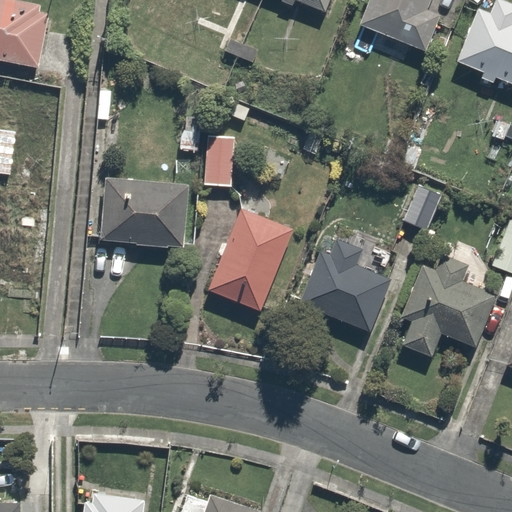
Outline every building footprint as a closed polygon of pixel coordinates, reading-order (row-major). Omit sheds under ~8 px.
[(0,0),(0,60),(38,68),(51,3),(36,0),(0,0)] [(329,0),(303,0),(326,9),(329,0)] [(444,0),(369,0),(360,27),(425,51),(444,0)] [(511,1),(508,0),(491,0),(487,9),(480,6),(456,61),(511,85),(511,1)] [(18,128),(0,126),(0,172),(15,173),(18,128)] [(234,134),(207,132),(203,185),(231,187),(234,134)] [(190,185),(104,179),(100,243),(186,248),(190,185)] [(387,208),(405,215),(403,220),(429,230),(444,190),(418,181),(413,195),(395,188),(387,208)] [(40,189),(0,186),(0,276),(34,279),(40,189)] [(297,225),(242,205),(210,291),(265,311),(297,225)] [(511,276),(511,217),(508,216),(487,267),(511,276)] [(338,238),(333,252),(321,248),(299,306),(371,334),(393,276),(366,265),(371,251),(338,238)] [(401,318),(414,323),(405,347),(433,358),(443,334),(479,348),(500,295),(465,281),(471,265),(441,253),(435,270),(422,265),(401,318)] [(511,345),(503,366),(511,369),(511,345)] [(208,501),(188,494),(181,511),(265,511),(266,511),(212,491),(208,501)] [(140,511),(142,499),(84,493),(81,511),(140,511)] [(0,503),(0,511),(19,511),(19,503),(0,503)]
